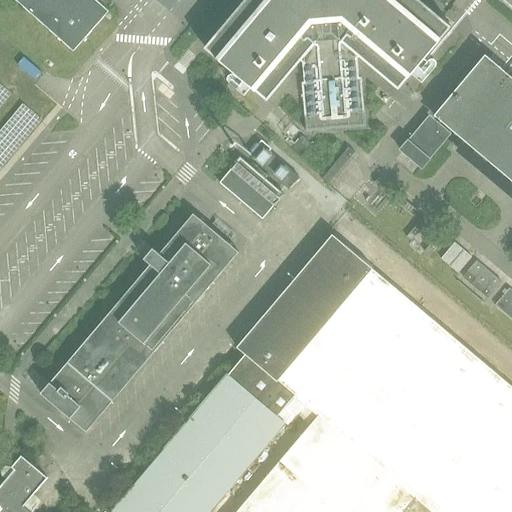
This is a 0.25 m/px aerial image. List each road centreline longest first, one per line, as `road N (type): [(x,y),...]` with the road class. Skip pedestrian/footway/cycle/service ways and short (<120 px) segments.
road 1 (unknown): [(496,28),(390,150)]
road 2 (unknown): [(511,254),(390,150)]
